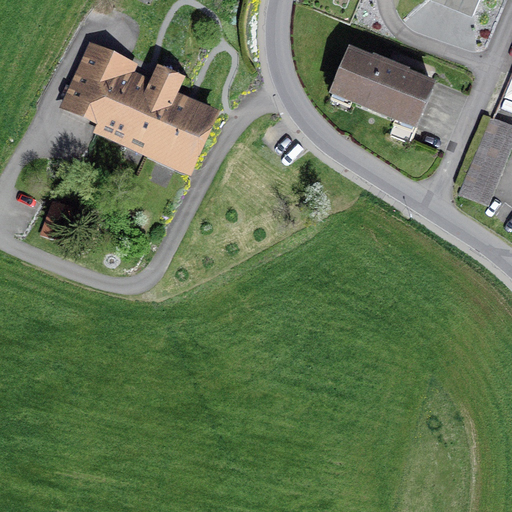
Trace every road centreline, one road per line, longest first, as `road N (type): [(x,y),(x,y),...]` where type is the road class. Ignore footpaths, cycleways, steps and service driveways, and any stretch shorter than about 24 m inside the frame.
road 1 (residential): [(429,206),(362,168),(308,112),(286,72),(286,0)]
road 2 (residential): [(429,206),(511,30)]
